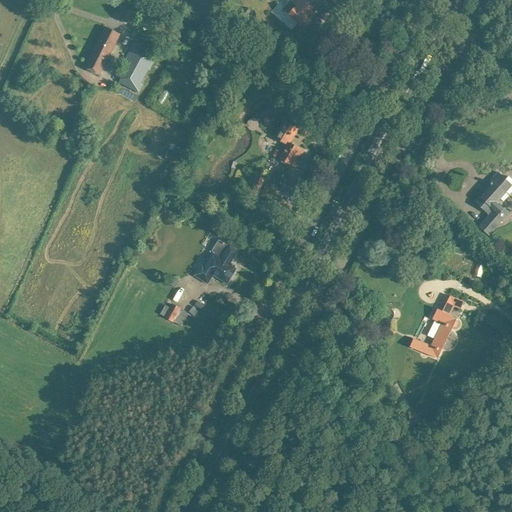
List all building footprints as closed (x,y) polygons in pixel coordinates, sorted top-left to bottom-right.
[(284,8),(282,9),(289,15),(298,23),(297,24),(299,25),(298,25),(300,27),(300,26),(302,28),(303,27),(304,28),(311,20),(308,18),(315,11),(312,9),(313,7),(304,0),(291,0),(290,2),(289,1),(288,3),(286,3),(283,6),(284,8)] [(134,12),(136,8),(132,6),(130,10),(129,9),(123,20),(131,23),(136,13),(134,12)] [(120,34),(106,27),(86,68),(99,75),(120,34)] [(129,63),(119,82),(138,93),(143,84),(141,83),(148,70),(149,70),(157,56),(134,43),(126,57),(124,60),(129,63)] [(206,43),(203,49),(211,53),(214,48),(207,44),(206,43)] [(345,94),(337,87),(328,97),(334,102),(338,102),(345,94)] [(167,91),(160,104),(166,107),(172,94),(167,91)] [(294,126),(285,121),(275,138),(285,143),(281,151),(277,149),(274,155),(291,165),(300,149),(289,143),(294,135),(290,133),(294,126)] [(484,192),(476,201),(482,206),(481,207),(489,215),(479,226),(489,235),(509,213),(497,202),(500,198),(503,201),(509,194),(511,191),(511,179),(508,177),(506,180),(497,172),(493,177),(495,179),(492,182),(491,182),(490,184),(487,188),(487,189),(484,192)] [(256,196),(264,180),(257,177),(250,193),(256,196)] [(275,195),(276,188),(265,186),(264,194),(266,194),(275,195)] [(249,212),(256,204),(251,200),(245,208),(249,212)] [(213,251),(215,252),(206,267),(202,265),(199,270),(198,269),(194,275),(208,284),(212,278),(210,277),(212,274),(226,283),(227,281),(230,280),(234,272),(234,270),(235,268),(234,267),(235,266),(230,263),(238,251),(230,245),(228,247),(219,241),(213,251)] [(481,279),(486,267),(480,264),(475,276),(481,279)] [(442,349),(456,319),(447,314),(452,303),(461,308),(464,303),(450,296),(442,311),(438,309),(433,319),(442,324),(431,346),(414,339),(410,347),(438,359),(442,349)] [(165,306),(160,314),(173,322),(173,321),(180,309),(172,304),(170,308),(165,306)] [(193,307),(189,312),(194,315),(198,310),(193,307)]
